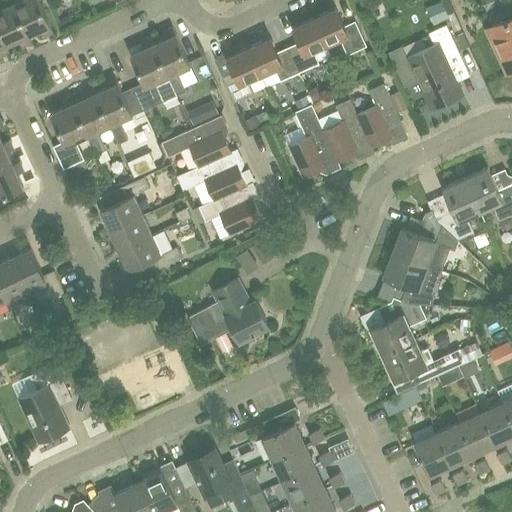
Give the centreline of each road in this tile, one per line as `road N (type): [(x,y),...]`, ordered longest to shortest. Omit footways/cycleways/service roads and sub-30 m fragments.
road 1 (residential): [(21,511),(28,498),(73,470),(302,360),(319,338)]
road 2 (residential): [(348,259),(377,186),(396,166),(511,122)]
road 3 (residential): [(401,511),(319,338)]
road 4 (residential): [(14,88),(34,60),(164,0)]
road 5 (residential): [(348,259),(309,241),(257,155)]
road 6 (residential): [(61,206),(14,88)]
road 7 (residential): [(186,0),(217,26),(240,26),(296,0)]
